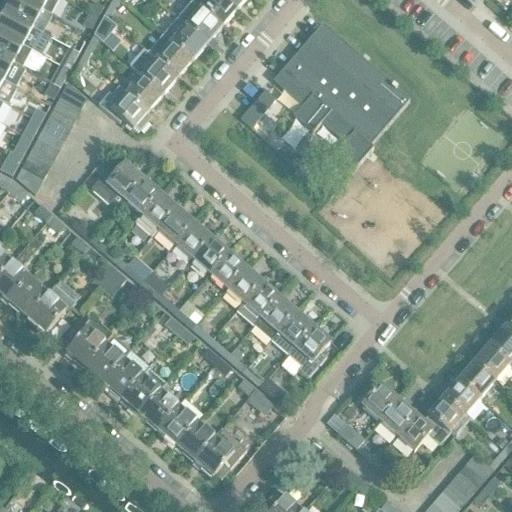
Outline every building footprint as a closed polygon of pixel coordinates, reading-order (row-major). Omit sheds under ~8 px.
[(6,0),(2,10),(7,12),(4,18),(40,37),(44,29),(36,25),(41,15),(14,0),(6,0)] [(56,0),(14,0),(41,15),(50,19),(60,2),(56,0)] [(235,14),(218,0),(196,0),(191,7),(220,32),(235,14)] [(247,0),(218,0),(235,14),(247,0)] [(118,4),(112,1),(102,20),(108,23),(118,4)] [(87,17),(96,22),(102,11),(93,6),(87,17)] [(191,7),(176,24),(206,49),(210,53),(216,47),(211,43),(220,32),(191,7)] [(96,22),(87,17),(81,29),(90,33),(96,22)] [(0,22),(0,38),(31,55),(40,60),(50,42),(40,37),(4,18),(1,23),(0,22)] [(102,20),(91,41),(97,44),(97,43),(105,47),(113,31),(106,27),(108,23),(102,20)] [(176,24),(162,41),(191,66),(206,49),(176,24)] [(279,79),(272,87),(302,113),(294,123),(312,139),(321,129),(344,150),(336,160),(354,176),(373,154),(370,152),(409,106),(322,30),(279,79)] [(72,34),(65,48),(76,54),(84,41),(72,34)] [(0,38),(0,60),(21,72),(31,55),(0,38)] [(97,44),(91,41),(80,62),(86,65),(97,44)] [(191,66),(162,41),(147,58),(176,83),(191,66)] [(78,57),(68,52),(62,63),(72,68),(78,57)] [(143,54),(128,71),(140,82),(161,100),(176,83),(147,58),(143,54)] [(0,83),(15,91),(24,74),(21,72),(0,60),(0,83)] [(86,65),(80,62),(70,81),(76,84),(86,65)] [(49,88),(58,92),(64,82),(55,77),(49,88)] [(161,100),(140,82),(126,99),(147,117),(161,100)] [(0,83),(0,105),(2,107),(6,109),(16,92),(15,91),(0,83)] [(58,92),(49,88),(43,98),(52,103),(58,92)] [(58,104),(79,116),(85,105),(66,89),(58,104)] [(107,98),(97,110),(118,128),(121,125),(131,134),(134,131),(139,135),(146,127),(142,123),(147,117),(126,99),(117,91),(110,100),(107,98)] [(266,92),(239,124),(250,134),(277,102),(266,92)] [(79,116),(58,104),(53,114),(74,126),(79,116)] [(74,126),(53,114),(47,125),(68,136),(74,126)] [(35,115),(31,123),(40,127),(44,119),(35,115)] [(30,145),(40,127),(31,123),(22,140),(30,145)] [(47,125),(42,135),(63,146),(68,136),(47,125)] [(42,135),(36,145),(58,156),(63,146),(42,135)] [(22,140),(12,158),(21,163),(30,145),(22,140)] [(36,145),(31,155),(52,166),(58,156),(36,145)] [(31,155),(26,165),(47,176),(52,166),(31,155)] [(0,175),(11,181),(21,163),(12,158),(10,157),(0,175)] [(47,176),(26,165),(20,175),(41,186),(47,176)] [(124,207),(142,186),(124,170),(117,178),(102,165),(93,175),(109,188),(107,190),(100,184),(89,196),(106,211),(109,208),(117,215),(124,207)] [(41,186),(20,175),(15,184),(34,200),(41,186)] [(10,196),(16,190),(0,180),(0,190),(9,195),(10,196)] [(159,200),(142,186),(124,207),(141,221),(159,200)] [(27,199),(16,190),(10,196),(21,206),(27,199)] [(159,200),(141,221),(134,229),(151,243),(157,236),(176,214),(159,200)] [(45,227),(51,220),(39,210),(33,217),(45,227)] [(193,230),(176,214),(157,236),(175,251),(193,230)] [(63,231),(51,220),(45,227),(57,238),(63,231)] [(89,246),(93,242),(75,226),(71,231),(89,246)] [(193,230),(175,251),(192,265),(210,244),(193,230)] [(81,259),(87,252),(75,242),(69,249),(81,259)] [(93,242),(89,246),(106,261),(110,256),(93,242)] [(210,244),(192,265),(209,280),(227,259),(210,244)] [(99,263),(87,252),(81,259),(93,270),(99,263)] [(127,271),(110,256),(106,261),(123,276),(127,271)] [(0,258),(0,280),(11,268),(0,258)] [(244,274),(227,259),(209,280),(226,295),(244,274)] [(29,283),(11,268),(0,280),(0,301),(8,308),(29,283)] [(101,295),(116,277),(107,269),(92,288),(101,295)] [(127,271),(123,276),(140,291),(144,286),(127,271)] [(261,289),(244,274),(226,295),(243,310),(261,289)] [(116,277),(101,295),(110,303),(125,285),(116,277)] [(47,299),(29,283),(8,308),(26,324),(47,299)] [(161,301),(144,286),(140,291),(157,305),(161,301)] [(261,289),(243,310),(236,318),(253,332),(278,303),(261,289)] [(139,309),(145,302),(134,292),(128,299),(139,309)] [(47,299),(26,324),(45,340),(65,316),(66,317),(73,309),(54,293),(48,299),(47,299)] [(178,315),(161,301),(157,305),(174,320),(178,315)] [(145,302),(139,309),(151,319),(157,312),(145,302)] [(295,318),(278,303),(253,332),(270,347),(295,318)] [(178,315),(174,320),(191,335),(196,330),(194,329),(200,322),(193,317),(187,323),(178,315)] [(312,333),(295,318),(270,347),(287,361),(312,333)] [(65,357),(83,372),(111,340),(91,323),(83,332),(85,334),(65,357)] [(176,340),(182,333),(170,323),(164,330),(176,340)] [(511,324),(502,336),(511,344),(511,324)] [(212,344),(196,330),(191,335),(208,349),(212,344)] [(193,343),(182,333),(176,340),(188,350),(193,343)] [(312,333),(287,361),(301,373),(298,376),(308,384),(326,363),(321,358),(330,348),(312,333)] [(511,344),(502,336),(488,352),(508,370),(511,373),(511,344)] [(111,340),(83,372),(102,389),(130,357),(111,340)] [(212,344),(208,349),(225,364),(235,352),(228,346),(222,352),(212,344)] [(235,352),(225,364),(242,379),(247,374),(236,364),(241,358),(235,352)] [(508,370),(488,352),(473,370),(493,388),(508,370)] [(212,372),(218,365),(207,355),(201,362),(212,372)] [(130,357),(102,389),(120,405),(142,380),(141,379),(147,372),(130,357)] [(230,375),(218,365),(212,372),(224,382),(230,375)] [(473,370),(458,386),(479,404),(493,388),(473,370)] [(142,380),(120,405),(137,419),(159,394),(163,389),(147,374),(142,380)] [(262,387),(247,374),(242,379),(258,392),(262,387)] [(266,383),(262,387),(258,392),(276,408),(285,399),(266,383)] [(249,403),(255,396),(243,385),(237,392),(249,403)] [(479,404),(458,386),(443,403),(464,422),(479,404)] [(379,427),(397,406),(380,391),(361,412),(379,427)] [(159,394),(137,419),(156,436),(178,411),(159,394)] [(255,396),(249,403),(246,406),(264,421),(272,411),(255,396)] [(464,422),(443,403),(428,420),(449,439),(464,422)] [(414,421),(397,406),(379,427),(396,442),(414,421)] [(178,411),(156,436),(175,452),(197,427),(178,411)] [(414,421),(396,442),(413,457),(427,441),(438,451),(449,439),(428,420),(422,428),(414,421)] [(197,427),(175,452),(192,467),(213,442),(197,427)] [(355,455),(360,449),(359,449),(363,445),(345,430),(337,439),(355,455)] [(220,433),(213,442),(192,467),(212,484),(214,481),(219,486),(246,455),(220,433)] [(511,452),(511,442),(502,455),(506,458),(511,452)] [(360,449),(355,455),(372,470),(377,464),(360,449)] [(333,482),(342,471),(324,455),(315,465),(333,482)] [(502,455),(487,472),(491,476),(506,458),(502,455)] [(511,473),(511,459),(503,470),(510,476),(511,473)] [(474,460),(465,470),(483,485),(491,476),(487,472),(474,460)] [(394,479),(377,464),(372,470),(389,484),(394,479)] [(483,485),(465,470),(457,479),(475,495),(483,485)] [(355,493),(361,486),(349,476),(343,483),(355,493)] [(457,479),(449,489),(467,504),(475,495),(457,479)] [(482,494),(489,500),(499,489),(492,482),(482,494)] [(373,497),(361,486),(355,493),(367,504),(373,497)] [(449,489),(441,498),(456,511),(460,511),(467,504),(449,489)] [(479,511),(489,500),(482,494),(472,506),(477,511),(479,511)] [(297,511),(284,501),(278,496),(263,511),(297,511)] [(456,511),(441,498),(433,507),(438,511),(456,511)]
